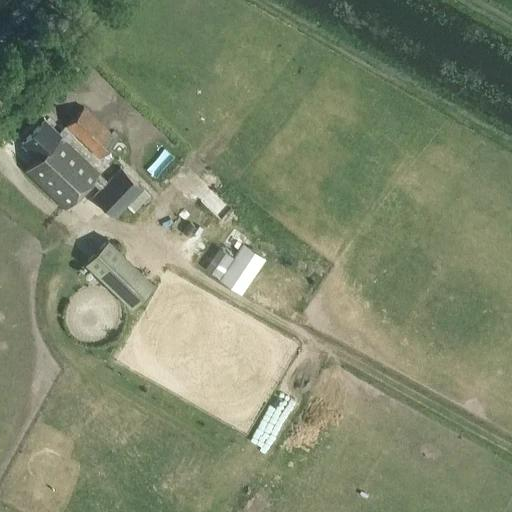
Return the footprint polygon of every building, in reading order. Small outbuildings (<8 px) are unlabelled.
[(99,158),(117,140),(84,108),(59,134),(45,120),(22,144),(38,159),(29,168),(29,167),(25,171),(65,210),(91,183),(100,191),(93,199),(114,219),(142,190),(121,170),(108,183),(68,144),(76,136),(99,158)] [(187,209),(158,242),(170,252),(198,219),(187,209)] [(85,265),(131,309),(154,285),(108,241),(85,265)] [(220,279),(241,293),(264,259),(244,245),(220,279)] [(220,279),(234,259),(219,250),(206,270),(220,279)]
